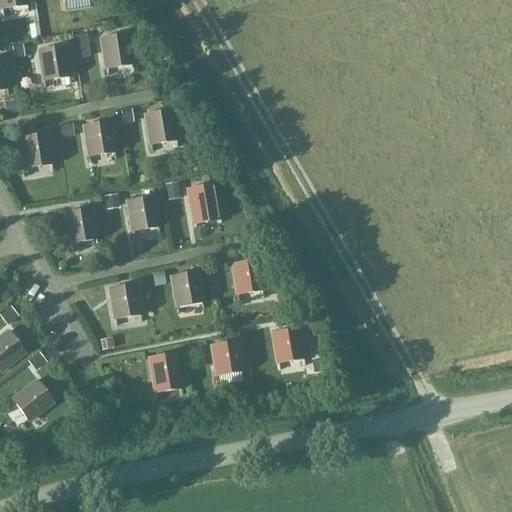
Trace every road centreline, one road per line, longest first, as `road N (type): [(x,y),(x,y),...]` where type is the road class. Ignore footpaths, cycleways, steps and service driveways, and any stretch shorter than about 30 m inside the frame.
road 1 (unclassified): [(0,511),(97,483),(511,398)]
road 2 (residential): [(86,362),(23,239)]
